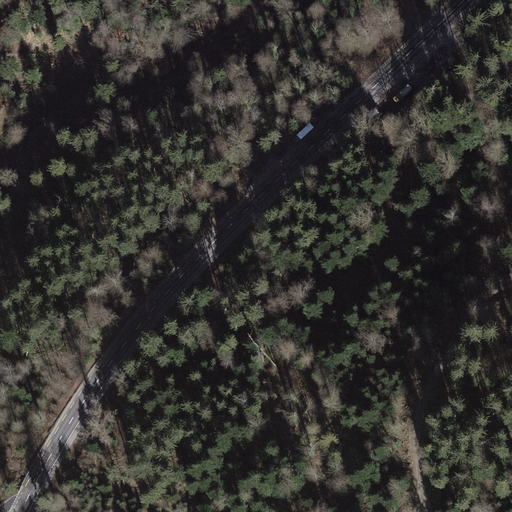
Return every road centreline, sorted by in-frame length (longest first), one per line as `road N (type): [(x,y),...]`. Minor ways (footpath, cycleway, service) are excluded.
road 1 (primary): [(22,504),(94,384),(195,260),(465,0)]
road 2 (track): [(511,282),(463,322),(427,389),(416,424),(424,511)]
